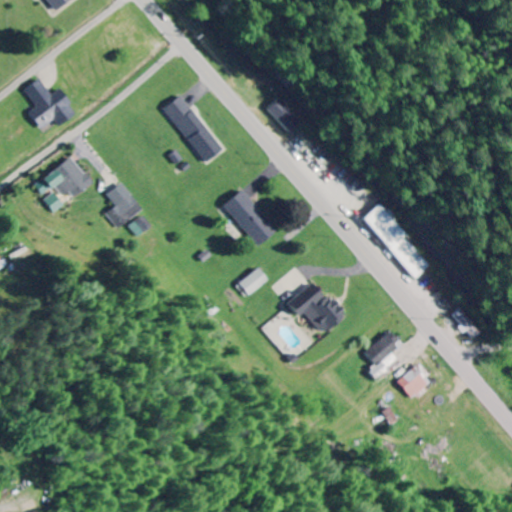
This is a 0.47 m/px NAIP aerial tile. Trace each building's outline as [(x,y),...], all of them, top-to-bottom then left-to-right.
[(46,0),(54,12),(70,0),(46,0)] [(75,115),(58,90),(49,95),(38,80),(23,91),(35,108),(27,114),(40,131),(53,121),(57,127),(75,115)] [(222,150),(180,97),(163,110),(206,163),(222,150)] [(290,134),(301,123),(280,100),(268,111),(290,134)] [(37,186),(46,197),(57,188),(69,202),(93,184),(72,158),(37,186)] [(108,196),(118,207),(110,215),(123,230),(145,211),(122,184),(108,196)] [(260,247),(277,232),(241,192),(224,208),(260,247)] [(60,214),(68,206),(56,194),(48,202),(60,214)] [(414,281),(431,267),(379,206),(362,220),(414,281)] [(141,238),(154,227),(144,217),(132,228),(141,238)] [(0,273),(11,268),(6,257),(0,259),(0,280),(1,280),(0,276),(0,273)] [(241,284),(251,297),(270,283),(260,270),(241,284)] [(324,335),(344,317),(315,283),(289,305),(300,318),(306,314),(324,335)] [(395,355),(403,347),(390,333),(366,355),(377,367),(370,373),(377,381),(399,361),(395,355)] [(434,382),(418,365),(399,384),(415,401),(434,382)]
